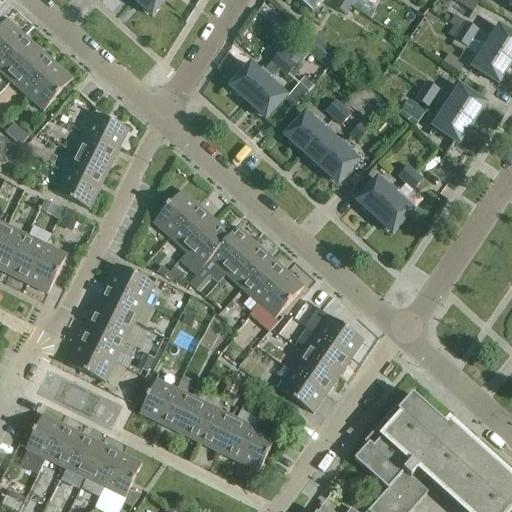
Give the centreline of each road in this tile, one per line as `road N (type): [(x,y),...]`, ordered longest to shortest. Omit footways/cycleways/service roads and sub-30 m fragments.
road 1 (residential): [(161,121),(66,311),(40,337),(0,418)]
road 2 (residential): [(401,331),(161,121)]
road 3 (residential): [(272,511),(401,331)]
road 4 (residential): [(511,176),(401,331)]
road 5 (residential): [(161,121),(28,0)]
road 6 (residential): [(511,432),(401,331)]
road 7 (residential): [(161,121),(236,0)]
